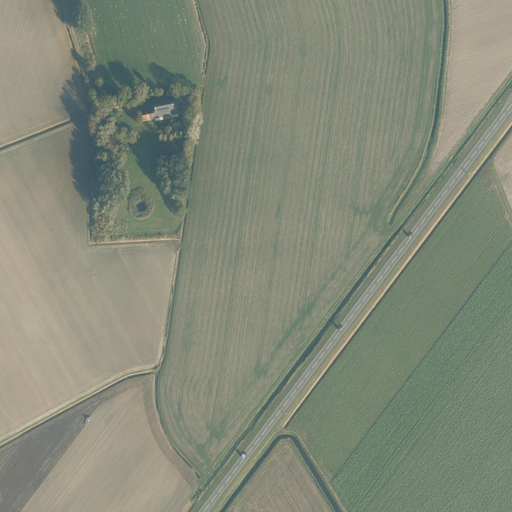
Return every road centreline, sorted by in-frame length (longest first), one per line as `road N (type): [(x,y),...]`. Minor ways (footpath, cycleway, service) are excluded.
road 1 (trunk): [(203,511),(511,104)]
road 2 (track): [(61,0),(97,110),(136,110)]
